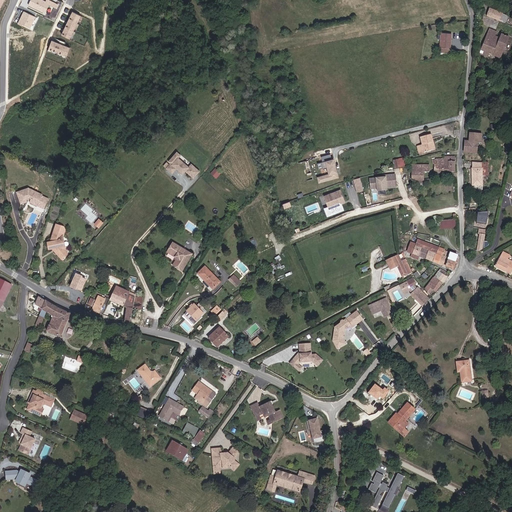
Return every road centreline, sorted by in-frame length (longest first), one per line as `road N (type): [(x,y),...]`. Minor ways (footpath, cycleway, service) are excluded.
road 1 (residential): [(27,282),(87,316),(186,341),(330,411)]
road 2 (residential): [(466,274),(460,159),(473,15),(466,0)]
road 3 (residential): [(330,411),(466,274)]
road 4 (residential): [(27,282),(21,341),(0,409)]
